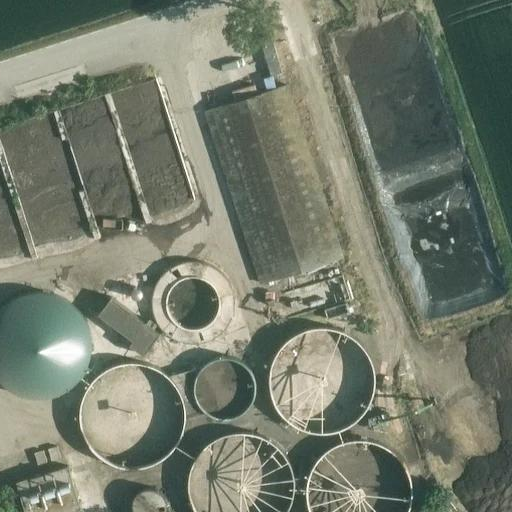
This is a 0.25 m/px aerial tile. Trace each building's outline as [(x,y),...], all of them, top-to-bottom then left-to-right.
[(261,282),(343,255),(287,85),(206,111),(261,282)] [(191,344),(195,344),(199,343),(202,343),(206,341),(209,340),(212,338),(215,337),(218,334),(221,332),(223,329),(226,326),(228,323),(229,320),(231,317),(232,313),(232,310),(233,306),(233,302),(233,299),(232,295),(232,292),(231,288),(229,285),(228,282),(226,278),(223,276),(221,273),(218,270),(215,268),(212,266),(209,265),(206,263),(202,262),(199,261),(195,261),(191,261),(188,261),(184,261),(181,262),(177,263),(174,265),(171,266),(168,268),(165,270),(162,273),(160,276),(157,278),(155,282),(154,285),(152,288),(151,292),(150,295),(150,299),(150,302),(150,306),(150,310),(151,313),(152,317),(154,320),(155,323),(157,326),(160,329),(162,332),(165,334),(168,336),(171,338),(174,340),(177,341),(181,343),(184,343),(188,344),(191,344)] [(342,264),(292,275),(295,289),(283,292),(288,315),(350,301),(342,264)] [(0,381),(4,385),(6,387),(10,390),(14,392),(18,394),(21,396),(26,397),(29,398),(35,399),(43,399),(47,398),(53,397),(58,396),(61,395),(64,393),(70,390),(74,387),(78,384),(81,380),(84,377),(86,372),(89,368),(91,363),(92,359),(93,356),(94,350),(94,344),(94,340),(93,335),(92,331),(91,326),(89,322),(87,317),(84,313),(82,311),(80,308),(77,305),(75,303),(72,301),(69,299),(66,297),(62,295),(59,294),(56,293),(51,291),(48,291),(45,290),(39,290),(35,290),(31,291),(26,292),(22,293),(19,294),(16,296),(13,297),(11,299),(7,301),(5,303),(2,305),(1,307),(0,307),(0,381)] [(142,355),(158,333),(109,297),(97,314),(131,340),(128,345),(142,355)] [(269,378),(269,382),(269,386),(269,389),(270,392),(271,394),(271,397),(273,400),(273,402),(275,405),(276,408),(278,411),(281,414),(283,417),(287,420),(289,422),(292,424),(295,426),(300,429),(304,430),(307,431),(310,432),(314,433),(318,433),(322,434),(324,434),(329,433),(331,433),(333,433),(335,432),(339,431),(342,430),(346,429),(348,427),(351,426),(353,424),(356,422),(359,420),(363,416),(366,413),(367,411),(370,408),(371,406),(372,402),(374,398),(375,395),(377,390),(377,386),(378,379),(377,376),(377,373),(377,370),(376,367),(375,364),(375,362),(373,359),(373,357),(371,354),(370,352),(369,350),(368,349),(367,347),(366,346),(364,344),(363,343),(362,341),(360,339),(358,338),(356,336),(353,335),(350,332),(346,330),(345,330),(342,329),(339,328),(337,327),(334,327),(333,326),(330,326),(328,326),(326,326),(324,326),(322,326),(320,326),(317,326),(314,327),(310,327),(307,328),(305,329),(303,329),(302,330),(301,330),(299,331),(297,333),(294,334),(292,335),(290,337),(288,339),(285,341),(283,343),(281,345),(279,347),(277,351),(275,354),(274,357),(272,360),(272,362),(271,365),(270,368),(269,372),(269,374),(269,378)] [(223,418),(225,418),(228,418),(231,417),(233,417),(236,416),(238,414),(241,413),(243,411),(245,409),(247,407),(248,405),(250,403),(251,400),(252,398),(253,395),(253,393),(254,390),(254,387),(254,385),(253,382),(253,379),(252,377),(251,374),(250,372),(248,369),(247,367),(245,365),(243,363),(241,362),(238,360),(236,359),(233,358),(231,357),(228,356),(225,356),(223,356),(220,356),(217,356),(215,357),(212,358),(209,359),(207,360),(205,362),(203,363),(200,365),(199,367),(197,369),(196,372),(194,374),(193,377),(192,379),(192,382),(191,384),(191,387),(191,390),(192,393),(192,395),(193,398),(194,400),(196,403),(197,405),(199,407),(200,409),(202,411),(205,413),(207,414),(209,416),(212,417),(215,417),(217,418),(220,418),(223,418)] [(80,411),(80,420),(82,429),(85,437),(89,445),(95,452),(102,458),(110,463),(118,466),(127,468),(136,468),(145,468),(154,465),(162,461),(169,456),(176,450),(181,443),(185,435),(188,426),(189,417),(189,416),(189,415),(189,414),(189,413),(189,412),(189,411),(189,410),(189,409),(189,408),(189,407),(189,406),(188,405),(188,404),(188,403),(188,402),(187,401),(187,400),(187,399),(186,398),(186,397),(186,396),(186,395),(185,395),(185,394),(185,393),(184,392),(184,391),(183,390),(183,389),(182,388),(182,387),(181,387),(181,386),(181,385),(180,385),(180,384),(179,383),(179,382),(178,381),(177,381),(177,380),(176,380),(176,379),(175,378),(174,377),(173,376),(172,376),(172,375),(165,370),(158,366),(151,363),(142,361),(134,361),(125,361),(116,363),(108,367),(100,372),(94,378),(88,385),(84,393),(81,402),(80,411)] [(68,464),(62,443),(54,445),(49,430),(21,438),(25,452),(36,449),(43,471),(68,464)] [(285,511),(286,511),(288,507),(290,503),(292,499),(293,494),(293,489),(293,485),(293,480),(293,475),(292,471),(290,466),(288,462),(286,458),(284,454),(281,450),(278,447),(274,444),(270,441),(267,438),(262,436),(258,434),(254,433),(249,432),(244,431),(240,431),(235,431),(230,432),(226,433),(221,434),(217,436),(213,438),(209,441),(205,444),(202,447),(199,450),(196,454),(193,458),(191,462),(189,466),(188,471),(187,475),(186,480),(186,485),(186,489),(187,494),(188,499),(189,503),(191,507),(193,511),(285,511)] [(406,511),(408,510),(409,505),(410,501),(411,496),(411,492),(411,487),(410,482),(409,478),(408,473),(406,469),(404,465),(401,461),(399,457),(395,454),(392,451),(388,448),(384,445),(380,443),(376,441),(371,440),(367,439),(362,438),(358,438),(353,438),(348,439),(344,440),(339,441),(335,443),(331,445),(327,448),(323,451),(320,454),(317,457),(314,461),(311,465),(309,469),(307,473),(306,478),(305,482),(304,487),(304,492),(304,496),(305,501),(306,505),(307,510),(308,511),(406,511)] [(69,473),(67,466),(15,481),(23,511),(68,511),(80,509),(78,503),(100,497),(91,466),(69,473)] [(164,511),(165,511),(165,510),(165,508),(166,506),(166,503),(165,502),(165,500),(165,499),(164,497),(163,496),(162,495),(160,492),(159,491),(158,490),(155,489),(152,488),(151,487),(148,487),(145,487),(143,488),(142,488),(139,489),(138,490),(135,492),(134,493),(132,496),(132,497),(131,499),(131,500),(130,502),(130,503),(130,505),(130,506),(130,508),(131,510),(131,511),(164,511)]
